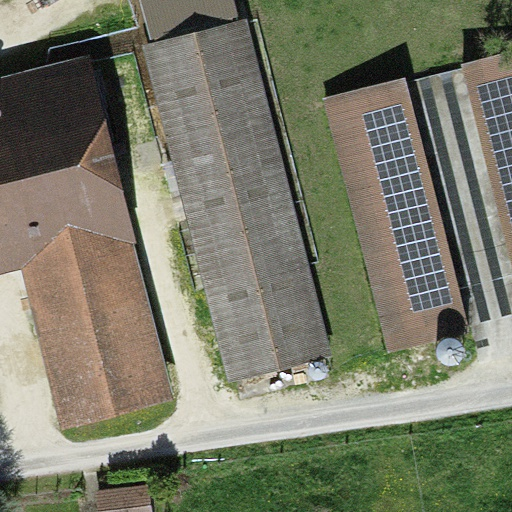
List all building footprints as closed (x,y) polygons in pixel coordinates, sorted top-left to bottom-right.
[(232,378),(327,355),(244,22),(148,45),(232,378)] [(511,46),(463,58),(511,260),(511,46)] [(0,245),(23,240),(67,421),(167,397),(87,70),(0,90),(0,245)] [(471,328),(405,72),(322,93),(388,349),(471,328)] [(152,511),(150,480),(97,485),(99,511),(152,511)]
